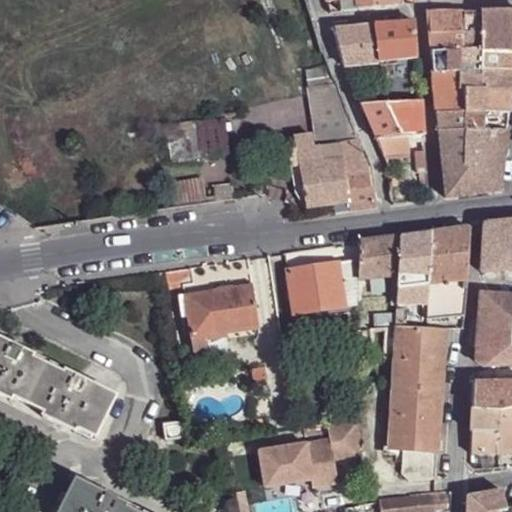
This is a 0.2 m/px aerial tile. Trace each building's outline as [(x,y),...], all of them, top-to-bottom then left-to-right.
[(398,7),(398,0),(325,0),(327,4),(357,1),(358,12),(398,7)] [(329,14),(358,12),(357,1),(327,4),(329,14)] [(431,52),(461,51),(460,13),(427,13),(431,52)] [(480,51),(480,13),(460,13),(461,51),(480,51)] [(511,13),(480,13),(480,51),(511,50),(511,13)] [(378,62),(388,61),(418,58),(415,21),(375,25),(378,62)] [(343,68),(378,62),(375,25),(332,29),(343,68)] [(511,70),(511,50),(480,51),(480,63),(461,63),(461,72),(511,70)] [(480,63),(480,51),(461,51),(431,52),(434,74),(461,72),(461,63),(480,63)] [(511,70),(461,72),(463,91),(466,91),(511,90),(511,70)] [(463,91),(461,72),(434,74),(435,91),(463,91)] [(385,103),(421,101),(419,74),(387,79),(385,103)] [(353,136),(331,84),(303,90),(310,142),(316,141),(339,138),(353,136)] [(509,114),(511,93),(511,90),(466,91),(466,114),(466,133),(485,132),(484,115),(509,114)] [(466,114),(466,91),(463,91),(435,91),(437,115),(466,114)] [(423,137),(421,101),(385,103),(360,104),(376,142),(406,139),(423,137)] [(439,134),(466,133),(466,114),(437,115),(439,134)] [(507,131),(509,114),(484,115),(485,132),(507,131)] [(221,117),(188,122),(194,158),(227,154),(221,117)] [(194,158),(188,122),(160,126),(166,163),(194,158)] [(499,190),(507,131),(485,132),(466,133),(439,134),(446,198),(463,196),(499,190)] [(346,200),(347,207),(371,203),(365,164),(353,136),(339,138),(342,154),(319,158),(295,162),(298,177),(302,204),(346,200)] [(342,154),(339,138),(316,141),(319,158),(342,154)] [(379,150),(385,162),(408,160),(406,139),(376,142),(379,150)] [(316,141),(310,142),(292,145),(295,162),(319,158),(316,141)] [(427,174),(425,153),(414,154),(415,175),(427,174)] [(209,196),(229,193),(226,179),(207,183),(209,196)] [(481,273),(511,270),(511,221),(485,224),(481,273)] [(466,227),(431,232),(428,285),(467,281),(470,229),(469,227),(466,227)] [(431,232),(401,236),(398,274),(396,303),(402,303),(428,304),(428,285),(431,232)] [(401,236),(361,241),(360,260),(359,279),(398,274),(401,236)] [(248,260),(190,269),(193,295),(216,292),(216,291),(233,287),(233,290),(252,286),(248,260)] [(345,308),(357,306),(359,279),(360,260),(339,263),(345,308)] [(345,308),(339,263),(288,271),(294,316),(345,308)] [(178,297),(193,295),(190,269),(158,274),(162,300),(178,297)] [(428,304),(427,320),(463,315),(467,281),(428,285),(428,304)] [(259,330),(252,286),(233,290),(233,287),(216,291),(216,292),(193,295),(197,315),(187,317),(187,319),(191,340),(259,330)] [(511,295),(481,293),(478,319),(511,317),(511,295)] [(181,320),(187,319),(187,317),(197,315),(193,295),(178,297),(181,320)] [(402,303),(396,303),(395,317),(394,326),(401,326),(402,303)] [(394,326),(395,317),(370,320),(371,328),(371,329),(394,326)] [(483,367),(511,363),(511,317),(478,319),(475,361),(483,367)] [(445,329),(401,326),(394,388),(441,391),(445,329)] [(373,355),(371,329),(371,328),(342,331),(345,358),(373,355)] [(33,358),(34,355),(0,339),(0,395),(12,401),(13,398),(44,413),(42,417),(75,433),(77,430),(96,439),(116,397),(64,371),(63,373),(33,358)] [(64,371),(34,355),(33,358),(63,373),(64,371)] [(359,380),(359,367),(348,367),(348,380),(359,380)] [(263,368),(251,370),(254,388),(266,387),(263,368)] [(511,381),(473,381),(472,410),(511,411),(511,381)] [(403,450),(437,452),(441,391),(394,388),(390,448),(403,450)] [(511,411),(472,410),(470,454),(501,455),(511,453),(511,411)] [(253,437),(264,435),(262,419),(251,420),(253,437)] [(307,444),(260,452),(266,488),(312,481),(321,479),(322,487),(339,484),(335,461),(360,456),(359,421),(329,426),(332,448),(309,451),(307,444)] [(165,443),(183,440),(180,423),(162,427),(165,443)] [(409,482),(435,480),(437,452),(403,450),(401,474),(409,482)] [(321,479),(312,481),(314,488),(322,487),(321,479)] [(132,511),(126,509),(127,506),(76,481),(59,511),(132,511)] [(503,493),(467,498),(466,504),(466,510),(466,511),(511,511),(511,509),(504,511),(503,493)] [(446,511),(451,511),(451,494),(434,496),(379,502),(380,511),(446,511)]
